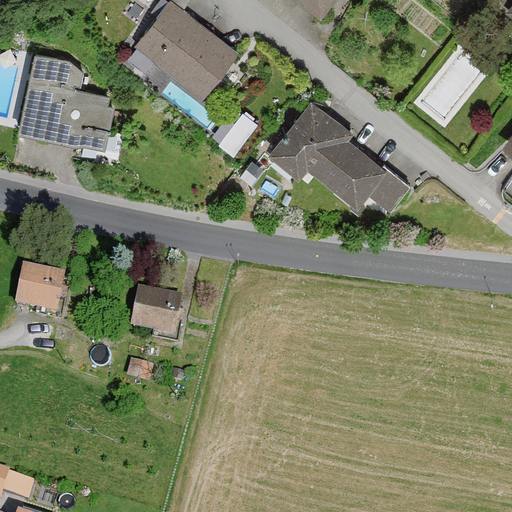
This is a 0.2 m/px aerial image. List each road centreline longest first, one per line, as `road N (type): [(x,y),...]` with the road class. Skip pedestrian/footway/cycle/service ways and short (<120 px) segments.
road 1 (secondary): [(0,191),(292,253),(511,278)]
road 2 (residential): [(511,221),(218,0)]
